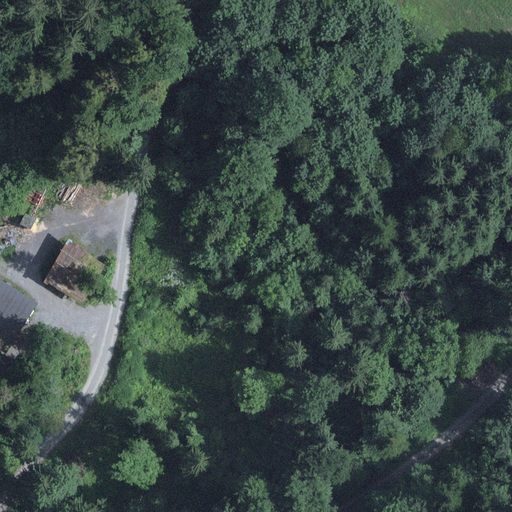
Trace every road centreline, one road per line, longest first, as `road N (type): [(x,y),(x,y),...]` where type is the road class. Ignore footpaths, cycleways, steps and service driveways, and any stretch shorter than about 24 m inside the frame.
road 1 (track): [(205,0),(139,197),(90,387),(3,511)]
road 2 (track): [(351,511),(403,477),(511,378)]
